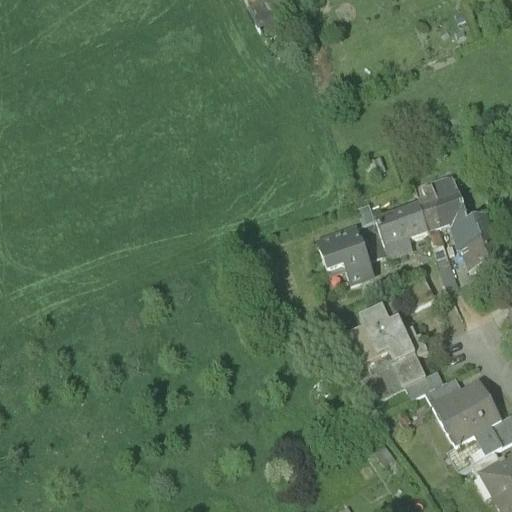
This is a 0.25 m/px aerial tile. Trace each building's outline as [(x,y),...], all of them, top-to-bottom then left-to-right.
[(244,0),(250,10),(268,0),(267,0),(244,0)] [(273,59),(295,48),(269,0),(268,0),(250,10),(247,11),(273,59)] [(285,14),(308,0),(274,0),(283,15),(285,14)] [(432,186),(451,231),(452,230),(470,223),(452,180),(432,186)] [(441,234),(451,231),(432,186),(430,183),(420,187),(427,204),(420,208),(431,237),(440,275),(451,270),(441,234)] [(410,244),(431,237),(420,208),(375,224),(376,227),(387,259),(389,263),(413,255),(410,244)] [(359,233),(376,227),(375,224),(370,209),(341,220),(347,237),(359,233)] [(452,230),(460,253),(497,241),(488,218),(470,223),(452,230)] [(387,259),(376,227),(359,233),(370,265),(387,259)] [(347,237),(318,248),(330,282),(346,277),(352,292),(376,284),(370,265),(359,233),(347,237)] [(460,253),(469,277),(506,263),(497,241),(460,253)] [(451,270),(440,275),(448,295),(459,291),(451,270)] [(424,278),(400,289),(411,314),(435,303),(424,278)] [(405,392),(427,381),(419,362),(430,357),(422,339),(418,341),(415,335),(414,331),(406,334),(395,306),(360,321),(364,330),(341,340),(355,371),(374,364),(376,369),(367,372),(371,379),(354,387),(366,410),(405,392)] [(427,398),(445,389),(438,376),(427,381),(405,392),(412,406),(427,398)] [(433,410),(463,394),(457,383),(445,389),(427,398),(433,410)] [(433,410),(456,452),(476,441),(504,426),(482,384),(463,394),(433,410)] [(511,446),(511,420),(504,426),(476,441),(487,461),(496,456),(511,446)] [(385,451),(375,458),(385,472),(395,464),(385,451)] [(479,478),(501,466),(496,456),(487,461),(471,470),(476,479),(479,478)] [(511,511),(511,459),(501,466),(479,478),(498,511),(511,511)] [(313,471),(303,478),(315,496),(325,490),(313,471)]
